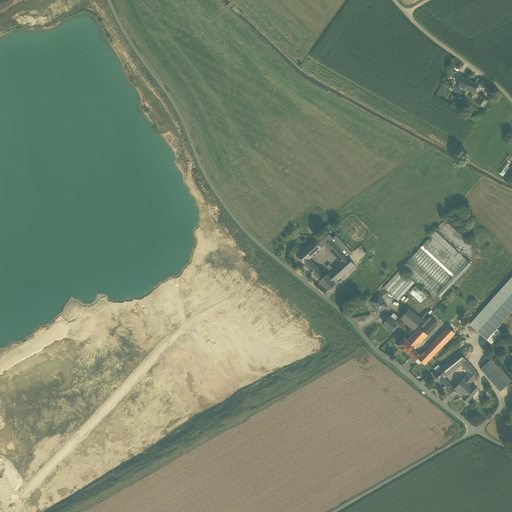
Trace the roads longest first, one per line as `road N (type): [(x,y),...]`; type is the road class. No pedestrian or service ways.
road 1 (unclassified): [(109,0),(177,110),(212,186),(249,235),(476,430)]
road 2 (unclassified): [(335,511),(476,430)]
road 3 (unclassified): [(405,13),(511,101)]
